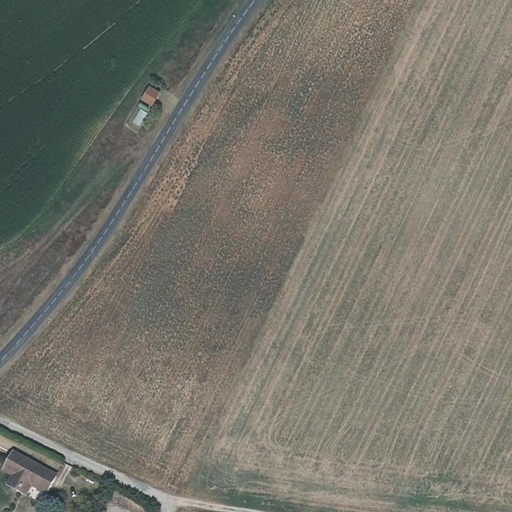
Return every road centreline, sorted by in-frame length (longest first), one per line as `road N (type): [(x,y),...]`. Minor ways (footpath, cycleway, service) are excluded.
road 1 (tertiary): [(0,366),(105,243),(208,62),(253,0)]
road 2 (unclassified): [(0,417),(169,502),(245,511)]
